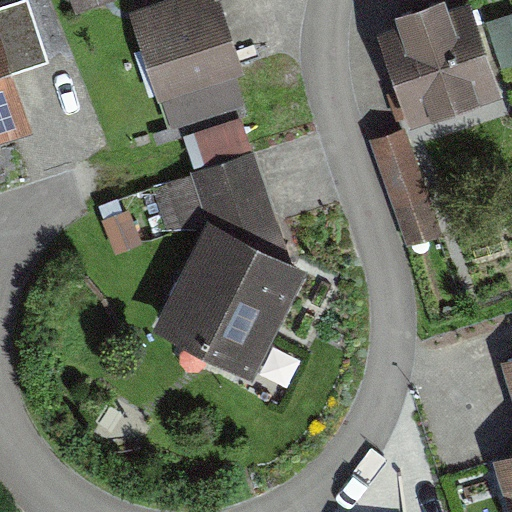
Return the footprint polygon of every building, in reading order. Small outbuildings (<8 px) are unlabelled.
[(0,21),(16,69),(51,58),(32,0),(6,0),(0,2),(0,21)] [(162,0),(132,10),(161,99),(247,70),(223,0),(162,0)] [(379,23),(413,119),(503,87),(472,0),(412,0),(396,6),(399,16),(379,23)] [(0,137),(34,127),(16,69),(0,21),(0,137)] [(193,168),(209,213),(290,255),(255,148),(193,168)] [(153,323),(254,374),(309,264),(290,255),(209,213),(153,323)] [(511,511),(511,358),(501,361),(511,398),(511,456),(487,464),(500,511),(511,511)]
